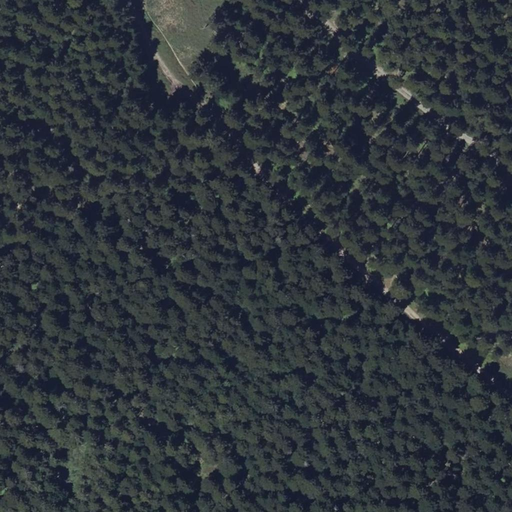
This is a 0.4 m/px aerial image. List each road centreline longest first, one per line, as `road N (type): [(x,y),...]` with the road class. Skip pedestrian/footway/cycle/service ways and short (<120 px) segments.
road 1 (track): [(511,374),(424,330),(188,66),(146,0)]
road 2 (track): [(511,171),(398,92),(292,0)]
